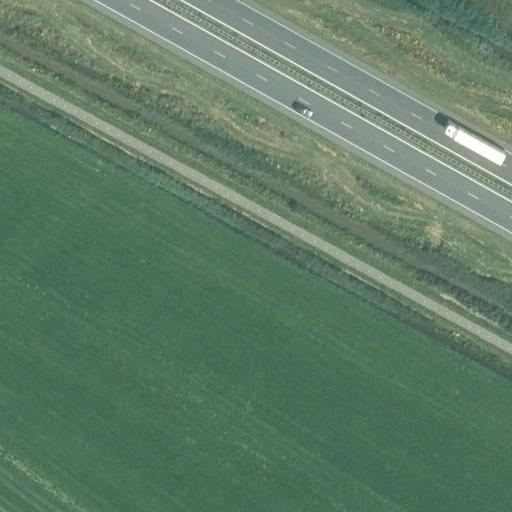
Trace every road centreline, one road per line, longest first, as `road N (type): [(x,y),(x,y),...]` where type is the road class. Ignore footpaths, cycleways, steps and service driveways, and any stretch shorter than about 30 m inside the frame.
road 1 (trunk): [(122,0),(511,217)]
road 2 (trunk): [(511,169),(206,0)]
